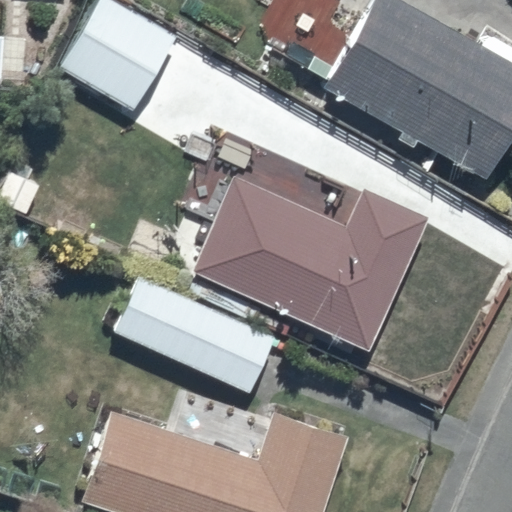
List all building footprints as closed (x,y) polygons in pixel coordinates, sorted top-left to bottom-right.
[(127,0),(79,0),(50,51),(127,95),(168,23),(127,0)] [(409,121),(476,160),(511,98),(511,49),(427,0),(354,0),(316,67),(391,111),(387,119),(405,129),(409,121)] [(231,157),(187,248),(358,331),(421,200),(354,168),(335,207),(231,157)] [(128,259),(103,313),(240,375),(265,321),(128,259)] [(99,388),(69,478),(170,511),(304,511),(336,417),(264,393),(249,438),(99,388)]
